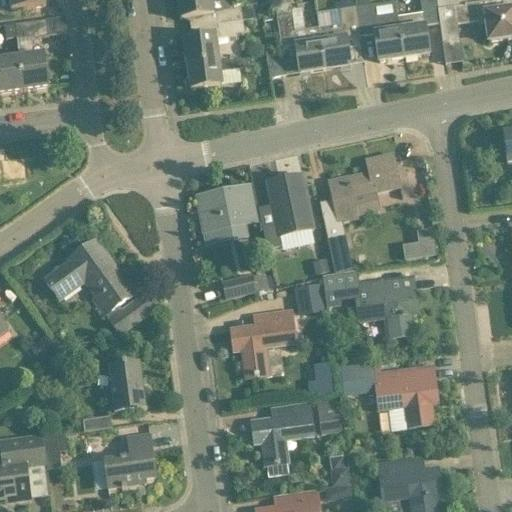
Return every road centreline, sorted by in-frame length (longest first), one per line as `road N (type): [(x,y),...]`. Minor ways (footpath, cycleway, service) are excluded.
road 1 (residential): [(488,511),(436,106)]
road 2 (residential): [(209,511),(161,162)]
road 3 (unclassified): [(161,162),(436,106)]
road 4 (residential): [(161,162),(139,0)]
road 5 (unclassified): [(0,250),(106,173)]
